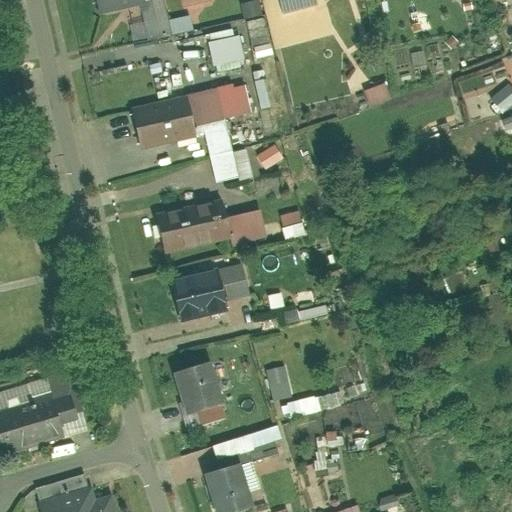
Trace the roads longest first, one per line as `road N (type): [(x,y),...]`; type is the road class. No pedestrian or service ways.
road 1 (residential): [(140,448),(30,0)]
road 2 (residential): [(140,448),(0,491)]
